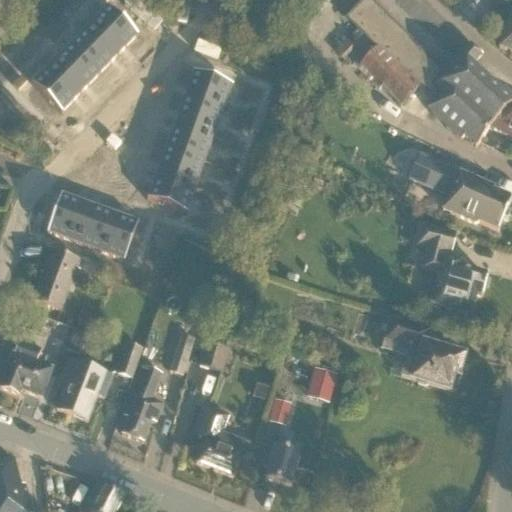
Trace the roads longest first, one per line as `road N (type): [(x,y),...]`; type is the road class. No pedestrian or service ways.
road 1 (residential): [(0,269),(36,189),(224,0)]
road 2 (tertiary): [(201,511),(0,427)]
